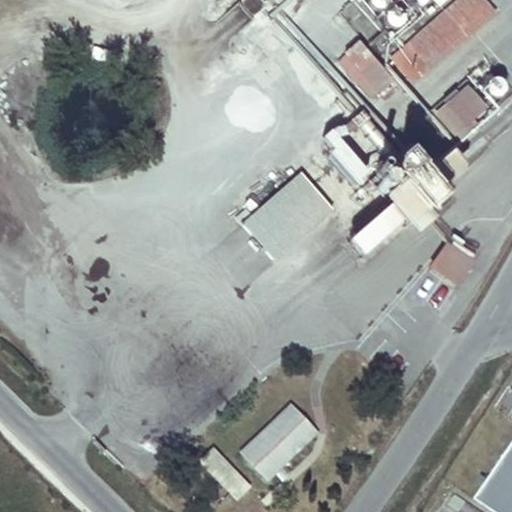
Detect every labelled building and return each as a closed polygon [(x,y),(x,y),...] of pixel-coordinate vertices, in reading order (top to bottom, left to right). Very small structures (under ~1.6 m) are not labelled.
[(388,0),(364,0),(364,1),(395,20),(402,8),(388,0)] [(479,0),(459,0),(392,59),(410,79),(489,10),(479,0)] [(359,40),(336,60),(369,98),(392,77),(359,40)] [(464,91),(433,118),(452,138),(482,112),(464,91)] [(299,168),(238,220),(272,259),(332,207),(299,168)] [(426,264),(454,284),(477,252),(449,232),(426,264)] [(316,435),(289,407),(241,453),(267,482),(316,435)] [(234,499),(249,485),(214,446),(198,460),(234,499)] [(511,511),(511,446),(476,500),(493,511),(511,511)]
